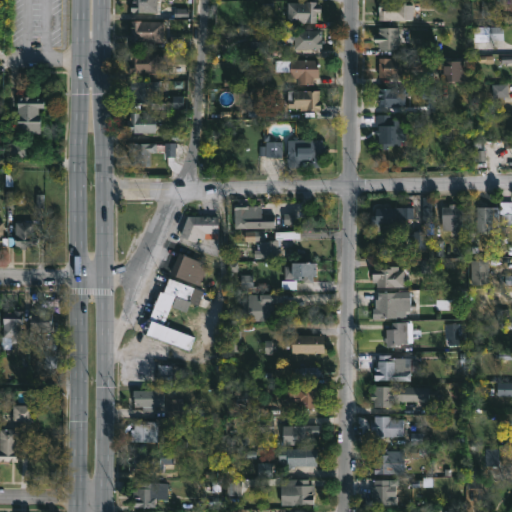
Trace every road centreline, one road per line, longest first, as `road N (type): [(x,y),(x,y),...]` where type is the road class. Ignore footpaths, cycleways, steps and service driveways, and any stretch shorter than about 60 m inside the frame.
road 1 (secondary): [(100,511),(107,191),(101,0)]
road 2 (secondary): [(79,0),(75,511)]
road 3 (residential): [(349,0),(346,511)]
road 4 (residential): [(511,179),(107,191)]
road 5 (residential): [(201,0),(196,130),(179,191),(141,277),(106,279)]
